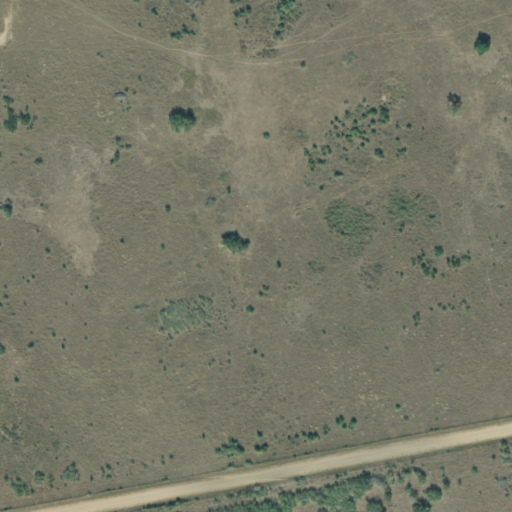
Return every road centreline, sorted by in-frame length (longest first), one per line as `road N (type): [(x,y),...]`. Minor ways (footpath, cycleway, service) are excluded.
road 1 (residential): [(62,510),(38,0)]
road 2 (residential): [(50,511),(511,425)]
